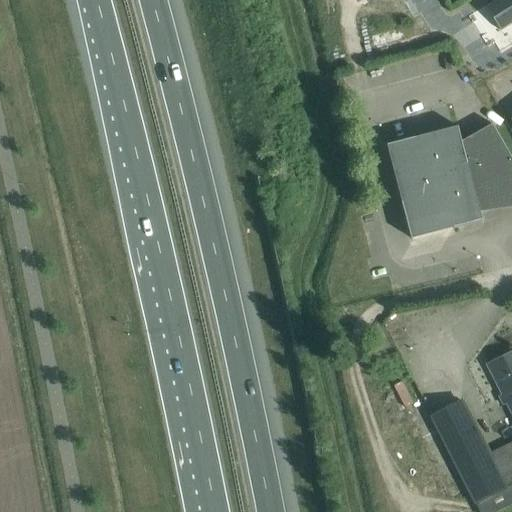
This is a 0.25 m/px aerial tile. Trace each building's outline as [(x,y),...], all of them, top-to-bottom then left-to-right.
[(511,0),(498,0),(497,1),(511,24),(511,0)] [(369,55),(394,47),(388,30),(363,38),(369,55)] [(457,66),(467,86),(511,64),(501,45),(457,66)] [(492,126),(496,134),(462,143),(458,128),(387,147),(412,241),(483,222),(482,220),(475,222),(472,209),(511,198),(511,159),(493,125),(492,126)] [(511,412),(511,443),(500,449),(488,455),(462,402),(431,417),(476,505),(511,486),(511,354),(488,366),(511,412)]
